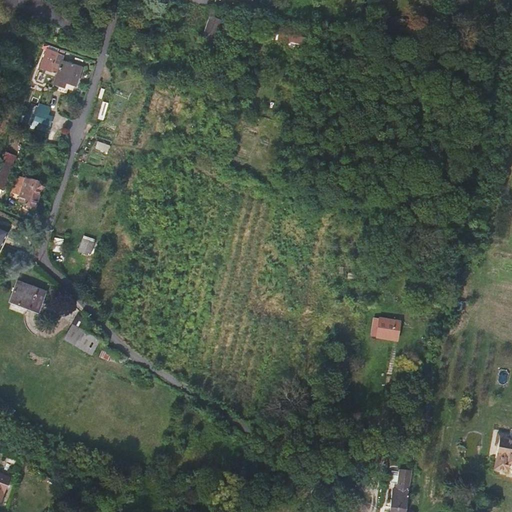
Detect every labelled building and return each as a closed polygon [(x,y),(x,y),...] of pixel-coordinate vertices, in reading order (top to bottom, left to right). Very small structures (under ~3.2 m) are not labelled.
[(74,12),(39,0),(0,0),(0,5),(68,30),(74,12)] [(100,49),(112,4),(105,2),(92,47),(100,49)] [(206,15),(200,39),(207,40),(212,17),(206,15)] [(87,16),(77,40),(86,44),(96,19),(87,16)] [(278,27),(277,40),(300,43),(302,30),(278,27)] [(57,53),(58,48),(48,44),(46,49),(53,51),(57,53)] [(55,58),(57,53),(53,51),(46,49),(39,67),(50,71),(55,58)] [(62,55),(57,53),(55,58),(50,71),(55,74),(52,84),(64,88),(65,83),(75,86),(81,67),(60,60),(62,55)] [(105,120),(109,103),(103,101),(99,118),(105,120)] [(30,126),(32,122),(37,107),(30,104),(23,123),(30,126)] [(29,129),(47,136),(49,129),(32,122),(30,126),(29,129)] [(97,141),(95,149),(108,153),(111,144),(97,141)] [(0,162),(0,189),(1,190),(10,165),(11,166),(14,156),(4,152),(2,156),(0,162)] [(26,178),(18,201),(24,203),(24,205),(34,208),(40,188),(41,188),(42,188),(43,187),(44,185),(44,184),(44,182),(43,181),(42,181),(40,181),(39,181),(38,182),(26,178)] [(93,244),(83,240),(78,252),(89,257),(93,244)] [(16,282),(9,301),(22,307),(37,313),(40,304),(44,293),(16,282)] [(404,289),(380,286),(377,301),(401,306),(404,289)] [(65,340),(78,347),(86,332),(91,323),(78,316),(65,340)] [(376,337),(379,319),(375,318),(371,336),(376,337)] [(394,322),(379,319),(376,337),(391,339),(394,322)] [(78,347),(87,352),(91,355),(99,339),(94,336),(86,332),(78,347)] [(511,453),(509,453),(511,440),(509,439),(510,436),(498,434),(495,446),(498,446),(495,459),(496,459),(494,470),(507,473),(509,465),(511,465),(511,453)] [(389,511),(405,511),(408,493),(411,473),(411,467),(401,466),(397,490),(392,489),(389,511)] [(0,474),(0,501),(1,502),(9,477),(0,474)] [(459,491),(455,511),(466,511),(470,492),(459,491)]
